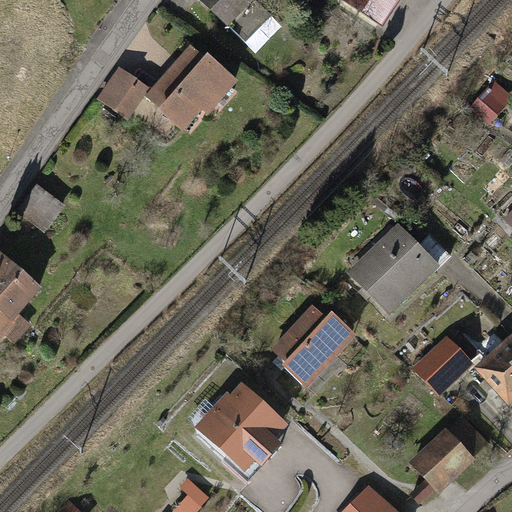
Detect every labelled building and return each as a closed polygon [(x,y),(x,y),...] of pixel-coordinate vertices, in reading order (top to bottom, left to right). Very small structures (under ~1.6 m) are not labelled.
[(260,0),(207,0),(257,47),(275,28),(254,7),(260,0)] [(351,0),(391,28),(410,0),(351,0)] [(246,87),(198,47),(153,100),(194,133),(214,109),(222,116),(246,87)] [(156,91),(124,71),(106,99),(138,119),(156,91)] [(511,116),(511,97),(502,88),(481,112),(500,130),(511,116)] [(44,231),(63,207),(42,190),(23,215),(44,231)] [(447,263),(409,223),(357,270),(395,311),(447,263)] [(0,310),(15,323),(18,326),(52,288),(5,247),(0,252),(0,310)] [(339,318),(324,304),(281,348),(316,381),(364,331),(345,312),(339,318)] [(0,339),(15,323),(0,310),(0,339)] [(477,363),(453,337),(420,368),(444,393),(477,363)] [(511,341),(482,369),(511,402),(511,341)] [(249,381),(207,427),(253,470),(296,424),(249,381)] [(489,448),(463,420),(417,463),(444,491),(489,448)] [(166,511),(201,511),(215,498),(197,481),(166,511)] [(400,511),(375,487),(351,511),(400,511)]
